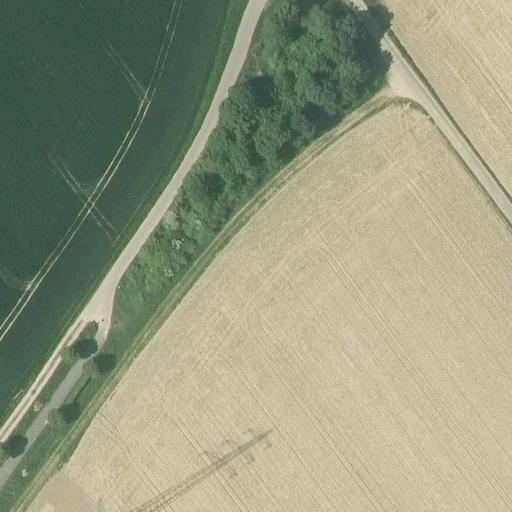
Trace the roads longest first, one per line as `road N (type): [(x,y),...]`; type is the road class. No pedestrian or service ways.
road 1 (track): [(16,511),(254,195),(400,78)]
road 2 (track): [(257,0),(212,127),(106,287)]
road 3 (track): [(511,228),(347,0)]
road 4 (track): [(106,287),(0,436)]
